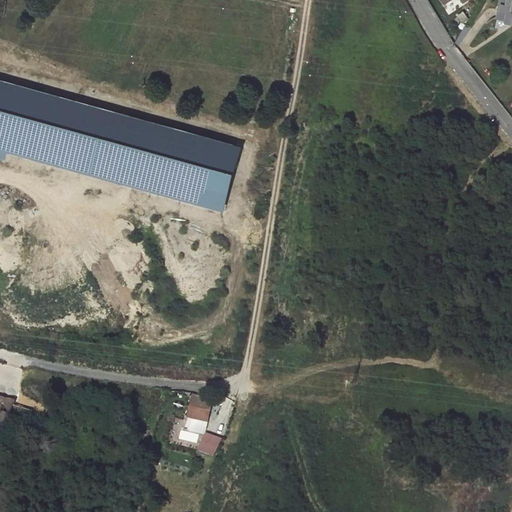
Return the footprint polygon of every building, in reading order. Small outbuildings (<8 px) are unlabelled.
[(511,0),(501,0),(500,5),(503,5),(502,10),(499,10),(497,18),(508,20),(508,17),(511,18),(511,0)] [(462,22),(469,18),(464,12),(458,17),(462,22)] [(471,28),(466,25),(455,42),(459,45),(471,28)] [(0,78),(0,146),(227,211),(243,146),(0,78)] [(195,395),(190,416),(208,421),(213,399),(195,395)] [(0,422),(7,425),(9,417),(29,423),(33,410),(13,404),(14,401),(0,396),(0,422)] [(198,452),(215,457),(220,437),(203,433),(198,452)]
